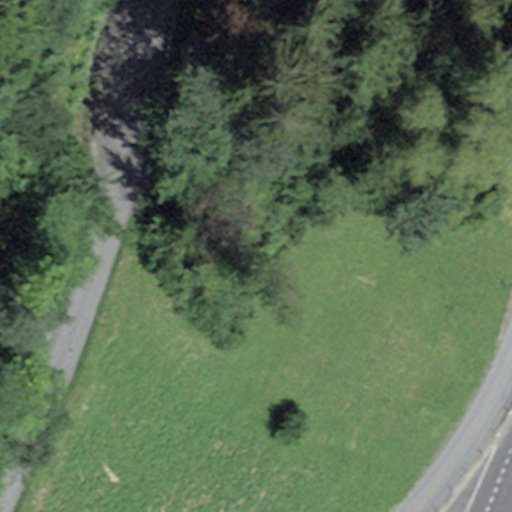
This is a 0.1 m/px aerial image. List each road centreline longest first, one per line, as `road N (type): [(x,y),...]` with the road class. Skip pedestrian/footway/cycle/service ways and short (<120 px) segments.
road 1 (unclassified): [(0,509),(119,206),(157,0)]
road 2 (unclassified): [(511,358),(457,449),(402,511)]
